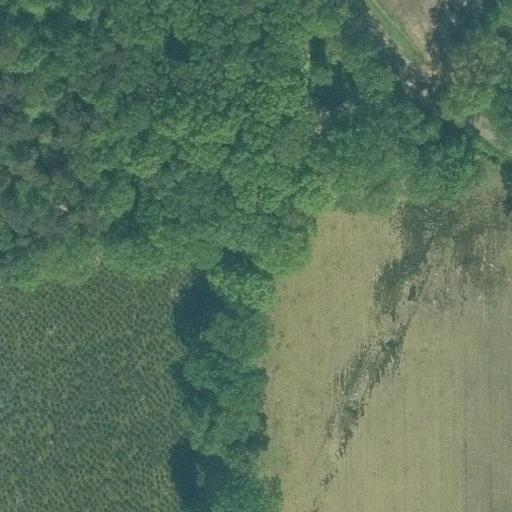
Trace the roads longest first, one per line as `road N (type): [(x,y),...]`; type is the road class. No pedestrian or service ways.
road 1 (track): [(0,168),(231,126)]
road 2 (unclassified): [(511,151),(436,93),(352,0)]
road 3 (track): [(231,126),(436,93)]
